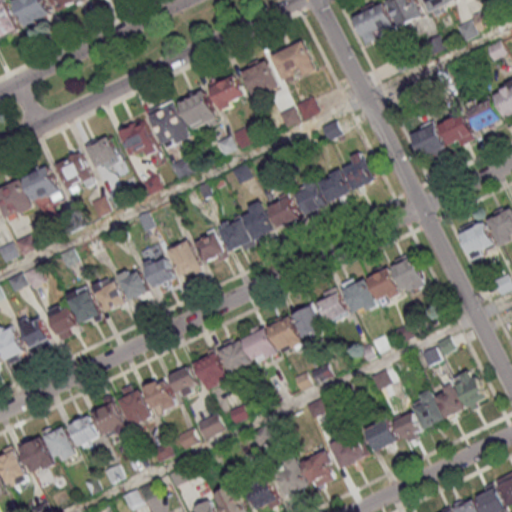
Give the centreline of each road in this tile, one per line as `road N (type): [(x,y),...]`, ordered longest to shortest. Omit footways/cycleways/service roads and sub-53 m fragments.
road 1 (residential): [(511,161),(0,411)]
road 2 (residential): [(511,392),(314,0)]
road 3 (tertiary): [(0,145),(296,0)]
road 4 (tertiary): [(183,0),(0,89)]
road 5 (residential): [(511,433),(351,511)]
